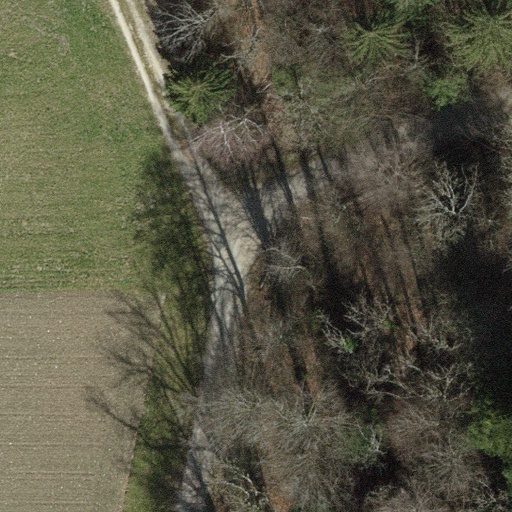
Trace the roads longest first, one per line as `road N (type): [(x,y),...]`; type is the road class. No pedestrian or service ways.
road 1 (track): [(125,0),(202,179),(237,235),(191,511)]
road 2 (track): [(237,235),(284,191),(511,101)]
